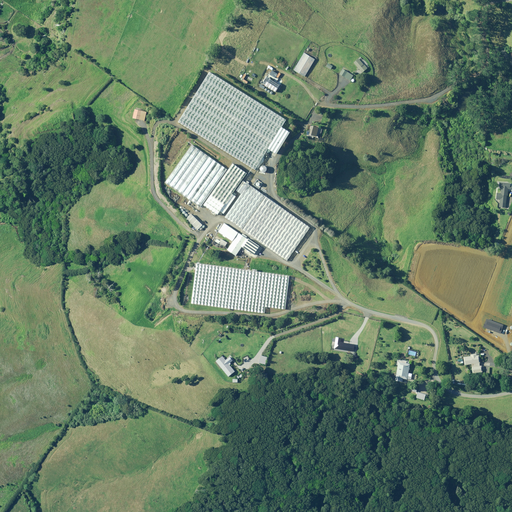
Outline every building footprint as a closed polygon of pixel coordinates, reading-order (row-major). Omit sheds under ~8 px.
[(315,59),(304,53),(294,70),(305,77),(315,59)] [(367,68),(358,59),(354,63),(358,67),(357,68),(358,70),(359,69),(362,73),(367,68)] [(350,80),(353,76),(348,72),(349,71),(344,67),(340,74),(350,80)] [(211,74),(181,121),(256,167),(268,149),(276,154),(291,131),(281,125),(285,120),(211,74)] [(146,112),(135,109),(133,118),(144,121),(146,112)] [(311,126),(307,125),(305,135),(309,135),(314,136),(314,137),(317,138),(319,127),(311,126)] [(192,145),(165,183),(200,208),(204,202),(220,213),(243,180),(192,145)] [(252,178),(247,175),(233,196),(236,198),(240,193),(241,194),(247,184),(248,184),(252,178)] [(263,183),(257,179),(253,185),(259,189),(263,183)] [(499,207),(506,208),(508,189),(511,189),(511,186),(510,186),(510,183),(500,182),(499,188),(501,188),(500,193),(496,193),(496,199),(500,200),(499,207)] [(248,187),(228,216),(289,259),(310,229),(248,187)] [(188,215),(182,208),(180,211),(186,217),(188,215)] [(203,225),(192,214),(187,219),(197,230),(203,225)] [(224,223),(218,232),(233,241),(228,250),(236,255),(241,248),(255,257),(261,247),(224,223)] [(197,262),(191,303),(265,313),(266,307),(286,310),(291,275),(197,262)] [(476,355),(476,354),(471,355),(471,356),(464,357),(465,365),(471,364),(473,373),(482,372),(481,366),(480,366),(478,355),(476,355)] [(229,365),(231,364),(230,363),(232,361),(230,357),(226,360),(222,356),(216,361),(228,376),(235,371),(229,365)] [(410,364),(398,362),(395,381),(402,382),(403,378),(407,379),(410,364)]
